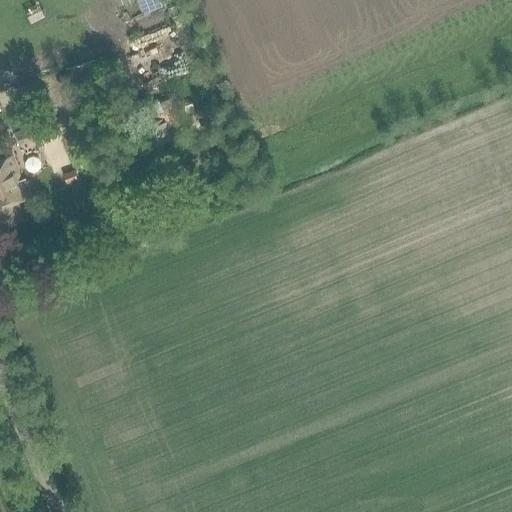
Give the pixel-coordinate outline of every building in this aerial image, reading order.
[(138,0),(144,11),(161,3),(159,0),(138,0)] [(173,122),(166,125),(155,98),(147,101),(144,94),(130,99),(150,147),(179,135),(173,122)] [(11,120),(17,141),(58,127),(51,104),(15,115),(16,118),(11,120)] [(56,152),(68,185),(76,181),(64,149),(56,152)] [(0,227),(24,219),(18,201),(30,197),(24,180),(18,182),(9,157),(0,160),(0,227)]
